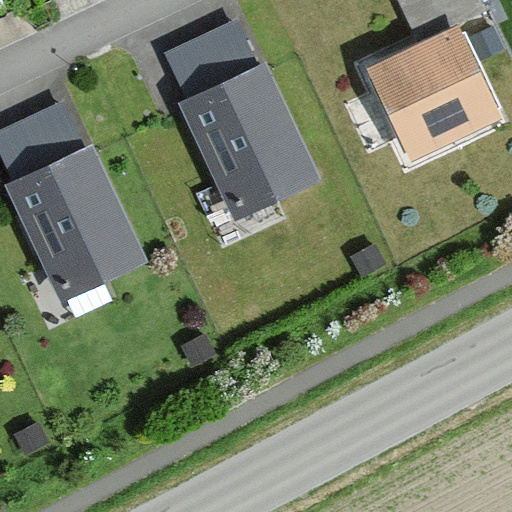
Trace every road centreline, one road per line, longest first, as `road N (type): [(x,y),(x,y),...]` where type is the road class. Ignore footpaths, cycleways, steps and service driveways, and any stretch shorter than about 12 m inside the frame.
road 1 (tertiary): [(197,511),(511,344)]
road 2 (residential): [(157,0),(0,75)]
